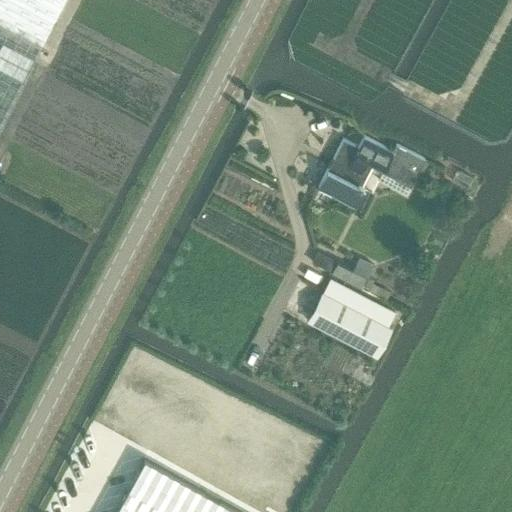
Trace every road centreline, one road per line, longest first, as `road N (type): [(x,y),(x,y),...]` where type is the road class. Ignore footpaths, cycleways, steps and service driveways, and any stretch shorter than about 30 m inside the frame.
road 1 (unclassified): [(0,494),(257,0)]
road 2 (track): [(511,6),(459,101),(441,106),(339,52),(367,0)]
road 3 (track): [(74,0),(0,142)]
